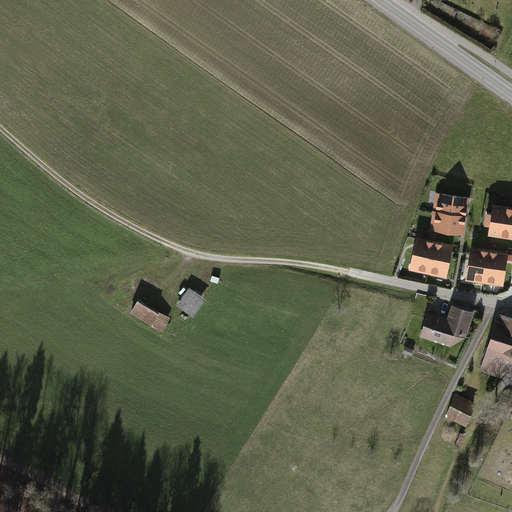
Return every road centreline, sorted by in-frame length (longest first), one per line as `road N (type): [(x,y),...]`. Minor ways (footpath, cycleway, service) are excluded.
road 1 (residential): [(0,124),(102,212),(206,255),(317,265),(511,304)]
road 2 (track): [(392,511),(495,302)]
road 3 (tertiary): [(511,93),(379,0)]
